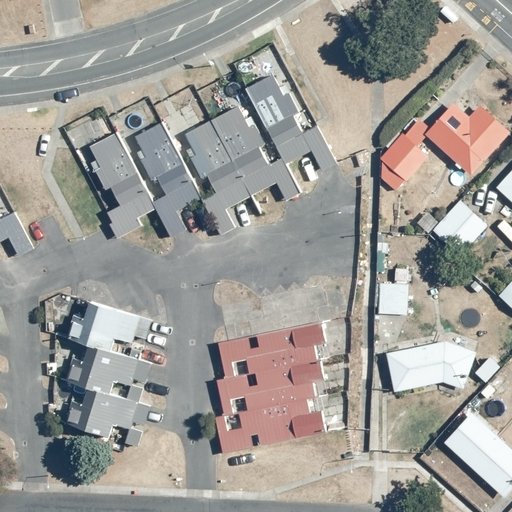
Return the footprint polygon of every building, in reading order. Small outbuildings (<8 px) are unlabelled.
[(238,106),(185,134),(191,147),(186,150),(201,177),(207,174),(217,193),(202,201),(221,236),(237,228),(227,210),(276,184),(285,201),(301,193),(286,165),(311,151),(321,171),(338,163),(317,125),(303,132),(294,116),(300,113),(289,92),(283,95),(272,74),(245,89),(282,158),(268,165),(259,147),(264,144),(254,125),(249,128),(238,106)] [(453,103),(425,133),(470,175),(509,133),(480,105),(469,117),(453,103)] [(115,133),(89,146),(100,167),(94,170),(105,191),(110,188),(119,205),(106,212),(112,222),(108,224),(117,240),(142,227),(138,218),(155,209),(171,238),(186,230),(177,212),(201,199),(161,123),(135,137),(146,158),(141,160),(151,179),(157,176),(167,195),(152,203),(115,133)] [(511,171),(497,188),(511,201),(511,171)] [(488,224),(459,200),(435,230),(463,254),(488,224)] [(0,241),(9,237),(19,256),(34,248),(14,212),(0,219),(0,241)] [(407,314),(409,273),(381,272),(379,313),(407,314)] [(511,281),(500,295),(511,306),(511,281)] [(84,406),(74,403),(68,422),(107,434),(111,423),(130,429),(132,421),(144,425),(150,406),(138,403),(142,389),(131,386),(133,379),(145,382),(151,364),(110,352),(114,339),(133,345),(135,338),(148,342),(155,318),(87,298),(82,315),(73,312),(65,341),(86,347),(82,360),(72,357),(65,381),(89,388),(84,406)] [(249,337),(218,343),(226,379),(216,381),(223,415),(214,416),(222,454),(254,448),(251,436),(258,434),(260,445),(326,432),(322,411),(310,414),(307,399),(315,398),(312,383),(325,380),(320,361),(317,361),(313,345),(326,343),(321,322),(257,335),(259,347),(251,348),(249,337)] [(446,339),(385,352),(393,392),(442,382),(464,390),(478,352),(446,339)] [(511,449),(471,412),(443,443),(504,498),(511,488),(511,449)]
